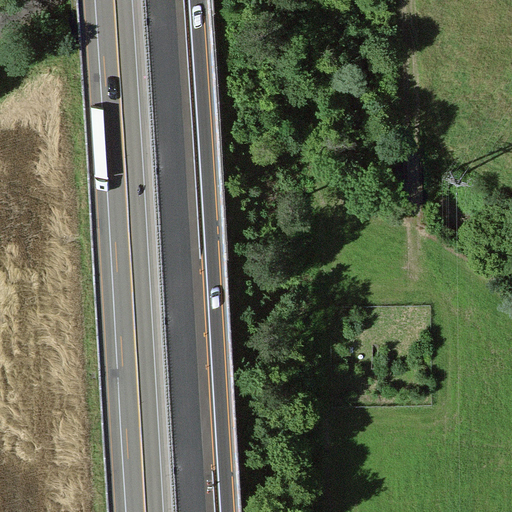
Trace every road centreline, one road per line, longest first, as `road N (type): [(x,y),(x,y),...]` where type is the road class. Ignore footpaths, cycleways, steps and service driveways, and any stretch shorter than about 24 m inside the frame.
road 1 (motorway): [(113,0),(148,511)]
road 2 (motorway): [(206,511),(171,0)]
road 3 (track): [(408,0),(419,298)]
